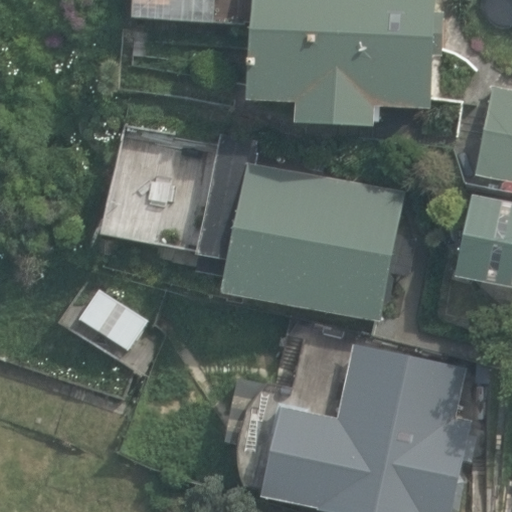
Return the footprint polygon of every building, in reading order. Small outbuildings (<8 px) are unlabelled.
[(139,0),(139,18),(220,23),(220,0),(139,0)] [(301,125),(379,128),(380,108),(435,110),(438,0),(256,0),(253,103),(301,105),(301,125)] [(480,173),(511,180),(511,88),(498,86),(480,173)] [(230,293),(387,320),(390,303),(394,300),(398,278),(395,273),(414,276),(420,238),(403,235),(410,192),(252,164),(241,226),(227,224),(222,251),(237,253),(230,293)] [(511,209),(475,203),(467,252),(511,259),(511,209)] [(467,370),(353,347),(338,421),(280,409),(262,500),(320,511),(457,511),(476,422),(457,418),(467,370)]
